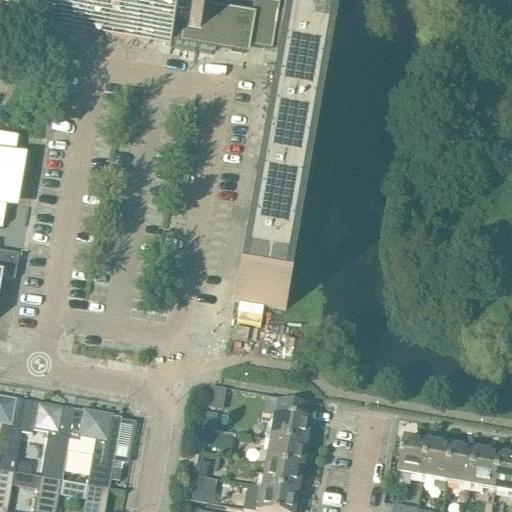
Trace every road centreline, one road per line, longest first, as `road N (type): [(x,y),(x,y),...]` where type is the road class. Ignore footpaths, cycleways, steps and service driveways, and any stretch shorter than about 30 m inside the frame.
road 1 (residential): [(42,313),(90,66),(155,78),(221,91),(173,338),(111,326)]
road 2 (residential): [(148,511),(165,411),(148,389),(32,365)]
